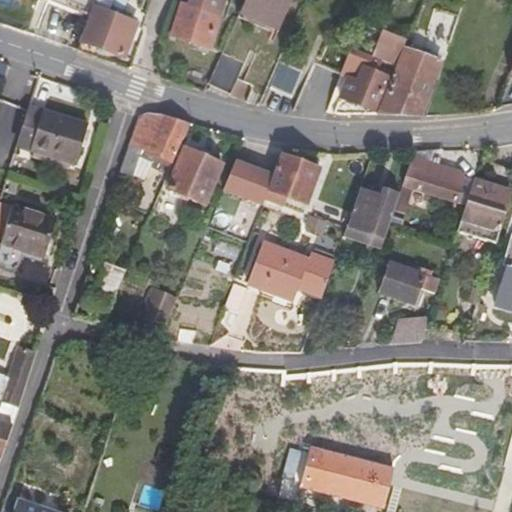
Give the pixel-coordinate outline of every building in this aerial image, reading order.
[(44,0),(91,17),(94,9),(97,0),(44,0)] [(123,58),(135,25),(107,14),(112,0),(97,0),(94,9),(91,17),(78,51),(97,57),(100,50),(104,51),(123,58)] [(189,0),(187,8),(181,6),(171,36),(207,48),(222,3),(213,0),(189,0)] [(243,0),(237,15),(279,32),(292,0),(243,0)] [(385,24),(381,33),(390,36),(394,27),(385,24)] [(348,80),(355,82),(361,69),(377,75),(381,62),(392,66),(402,41),(390,36),(381,33),(375,49),(372,58),(355,52),(343,78),(348,80)] [(424,39),(418,55),(435,61),(441,45),(424,39)] [(402,41),(392,66),(398,69),(406,50),(409,43),(402,41)] [(358,42),(354,51),(355,52),(372,58),(375,49),(358,42)] [(449,47),(441,45),(435,61),(418,55),(406,50),(398,69),(393,81),(379,117),(396,117),(420,117),(434,80),(437,82),(449,47)] [(244,64),(219,55),(206,85),(230,95),(231,96),(244,64)] [(0,77),(5,80),(10,67),(0,63),(0,77)] [(281,63),(270,88),(291,98),(302,73),(281,63)] [(348,80),(332,116),(338,116),(359,116),(379,117),(393,81),(377,75),(361,69),(355,82),(348,80)] [(34,137),(31,149),(37,152),(75,164),(87,126),(29,107),(21,131),(34,137)] [(119,174),(132,177),(132,176),(144,181),(150,168),(167,177),(190,125),(162,116),(145,114),(137,117),(119,174)] [(17,144),(31,149),(34,137),(21,131),(17,144)] [(438,168),(442,150),(414,152),(412,159),(438,168)] [(184,151),(168,189),(204,205),(221,167),(184,151)] [(272,177),(266,192),(268,193),(305,207),(318,172),(280,157),(272,177)] [(438,168),(412,159),(403,185),(454,203),(461,181),(457,174),(438,168)] [(272,177),(233,163),(221,192),(263,207),(268,193),(266,192),(272,177)] [(458,230),(495,243),(511,189),(511,188),(476,177),(475,182),(473,186),(466,208),(458,230)] [(475,182),(462,178),(461,181),(454,203),(453,204),(466,208),(473,186),(475,182)] [(18,185),(6,180),(2,192),(15,195),(18,185)] [(343,238),(380,251),(390,223),(399,195),(381,190),(378,195),(359,190),(343,238)] [(56,221),(0,202),(0,240),(2,242),(0,247),(0,266),(6,270),(14,270),(19,267),(24,254),(42,260),(56,221)] [(309,217),(305,230),(320,235),(325,222),(309,217)] [(494,304),(511,309),(511,242),(506,263),(511,264),(511,269),(506,267),(494,304)] [(297,291),(321,299),(333,265),(310,256),(308,260),(263,244),(247,285),(291,302),(292,301),(297,291)] [(391,263),(379,294),(413,306),(420,289),(433,294),(438,281),(424,277),(424,275),(391,263)] [(90,276),(87,275),(73,319),(101,325),(125,272),(103,264),(98,276),(91,273),(90,276)] [(248,290),(233,284),(223,309),(238,314),(248,290)] [(166,326),(177,299),(151,288),(139,321),(166,326)] [(476,306),(481,291),(472,288),(467,303),(476,306)] [(399,318),(390,345),(421,343),(430,316),(399,318)] [(7,381),(0,401),(0,402),(17,408),(35,354),(18,348),(7,381)] [(0,402),(0,420),(11,425),(17,409),(17,408),(0,402)] [(0,455),(11,425),(0,420),(0,455)] [(303,483),(311,451),(288,445),(284,461),(280,477),(303,483)] [(392,472),(311,451),(303,483),(301,487),(383,508),(392,472)] [(42,511),(18,503),(14,511),(42,511)]
